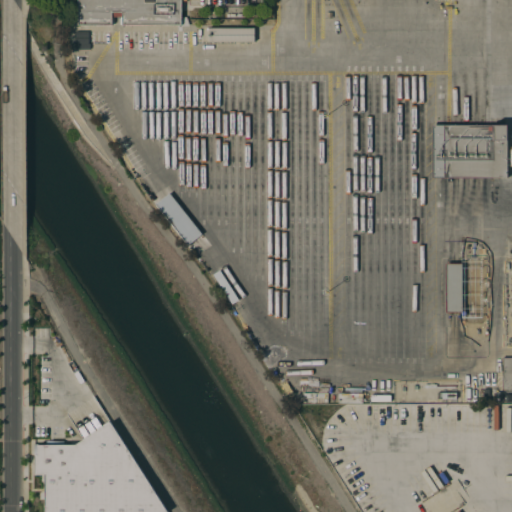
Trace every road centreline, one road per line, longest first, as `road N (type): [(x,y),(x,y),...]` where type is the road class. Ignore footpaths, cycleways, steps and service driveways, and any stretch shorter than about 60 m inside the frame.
road 1 (primary): [(10,511),(10,240)]
road 2 (primary): [(10,240),(10,0)]
